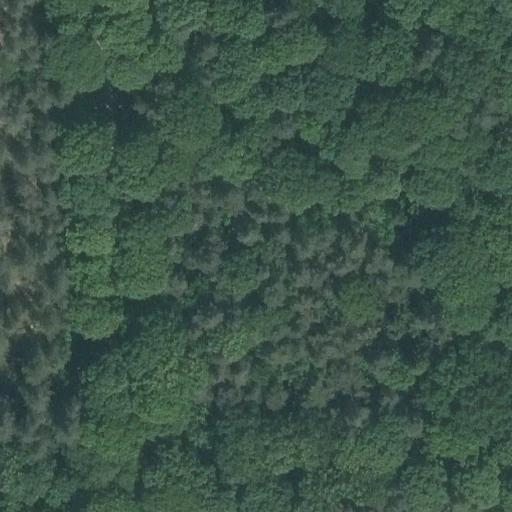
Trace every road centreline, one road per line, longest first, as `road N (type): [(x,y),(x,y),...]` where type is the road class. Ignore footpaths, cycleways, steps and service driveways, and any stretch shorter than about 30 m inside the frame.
road 1 (track): [(146,453),(104,0)]
road 2 (track): [(146,453),(511,416)]
road 3 (track): [(0,469),(146,453)]
